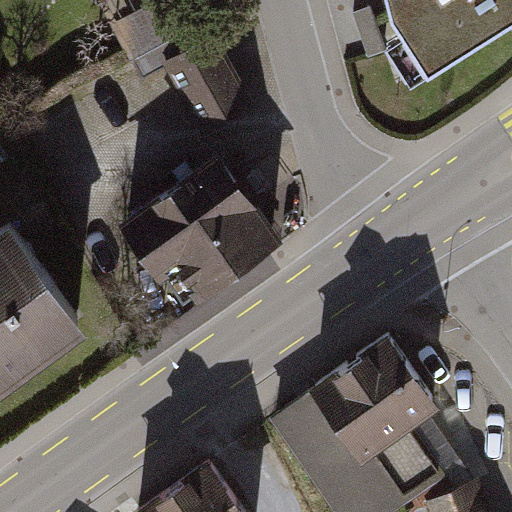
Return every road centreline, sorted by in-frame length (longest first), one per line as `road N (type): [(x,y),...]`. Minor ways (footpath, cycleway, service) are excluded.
road 1 (secondary): [(5,511),(411,229)]
road 2 (residential): [(281,0),(321,142),(356,189),(411,229)]
road 3 (residential): [(411,229),(465,272),(511,336)]
road 4 (secondary): [(411,229),(511,163)]
